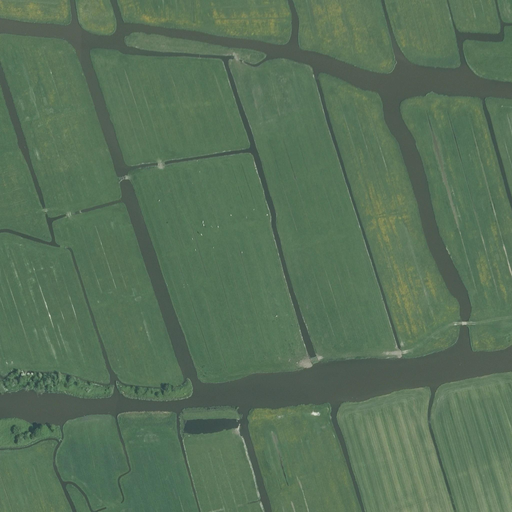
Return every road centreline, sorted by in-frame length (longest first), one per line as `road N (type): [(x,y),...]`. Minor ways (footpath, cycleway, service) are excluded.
road 1 (track): [(307,361),(132,176),(41,213),(0,201)]
road 2 (track): [(307,361),(406,352),(452,324),(511,317)]
